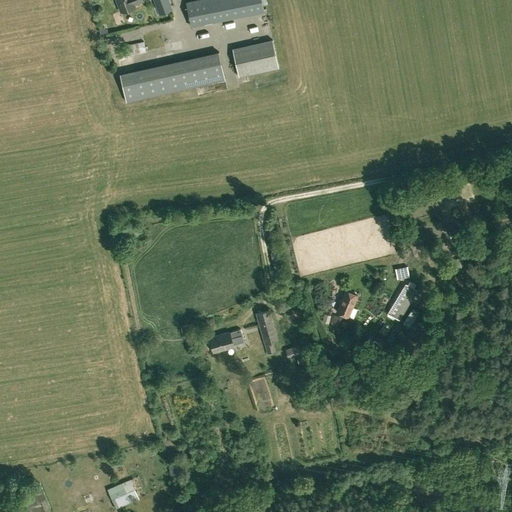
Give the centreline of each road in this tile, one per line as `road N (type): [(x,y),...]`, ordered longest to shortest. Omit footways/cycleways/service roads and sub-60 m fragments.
road 1 (track): [(511,149),(268,203),(259,223),(272,292)]
road 2 (track): [(511,230),(388,262)]
